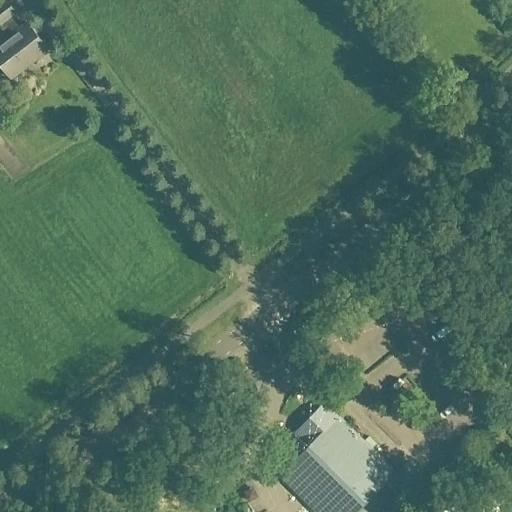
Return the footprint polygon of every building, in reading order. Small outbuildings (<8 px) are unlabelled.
[(0,62),(12,78),(50,50),(31,24),(21,31),(11,17),(17,12),(8,0),(6,0),(0,4),(0,26),(10,39),(2,45),(0,42),(0,62)] [(386,294),(395,310),(410,301),(400,285),(386,294)] [(390,370),(382,357),(363,369),(370,382),(390,370)] [(511,416),(501,403),(481,420),(492,434),(511,418),(511,416)] [(338,417),(291,464),(333,506),(326,511),(388,511),(401,500),(402,499),(385,483),(394,474),(338,417)] [(432,489),(457,470),(450,460),(425,479),(432,489)]
